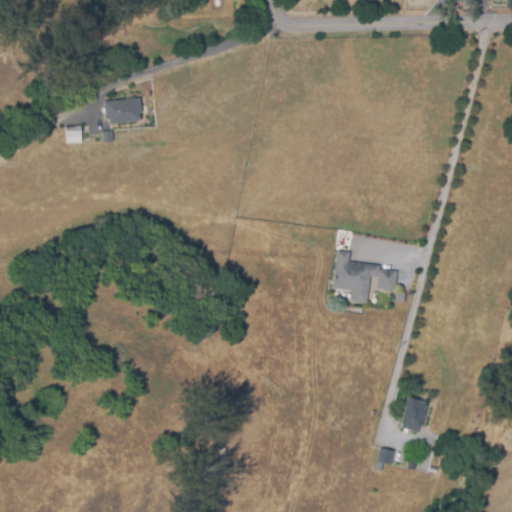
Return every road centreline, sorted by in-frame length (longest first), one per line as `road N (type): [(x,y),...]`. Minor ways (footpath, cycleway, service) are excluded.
road 1 (residential): [(487,18),(376,442)]
road 2 (residential): [(286,18),(162,65),(0,160)]
road 3 (residential): [(511,17),(286,18)]
